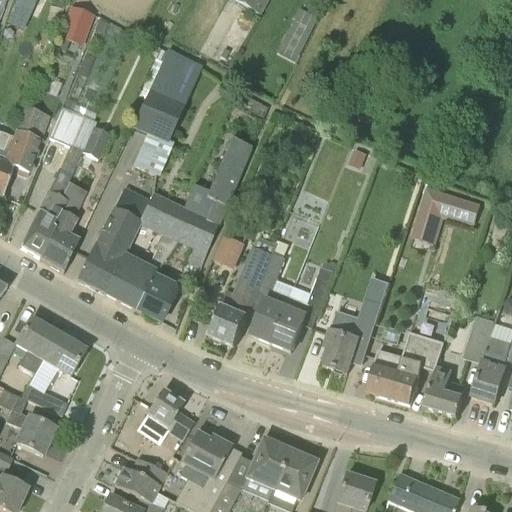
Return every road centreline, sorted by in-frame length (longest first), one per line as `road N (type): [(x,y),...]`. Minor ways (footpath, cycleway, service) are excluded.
road 1 (tertiary): [(511,458),(140,345)]
road 2 (residential): [(61,511),(140,345)]
road 3 (tertiary): [(140,345),(0,262)]
